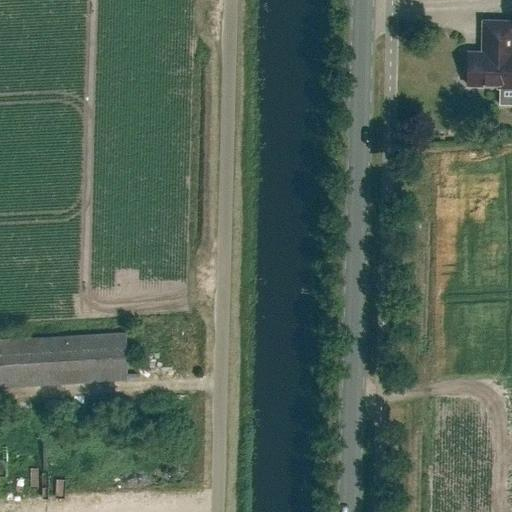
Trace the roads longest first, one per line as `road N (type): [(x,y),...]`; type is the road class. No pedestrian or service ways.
road 1 (secondary): [(348,511),(362,0)]
road 2 (unclassified): [(216,511),(230,0)]
